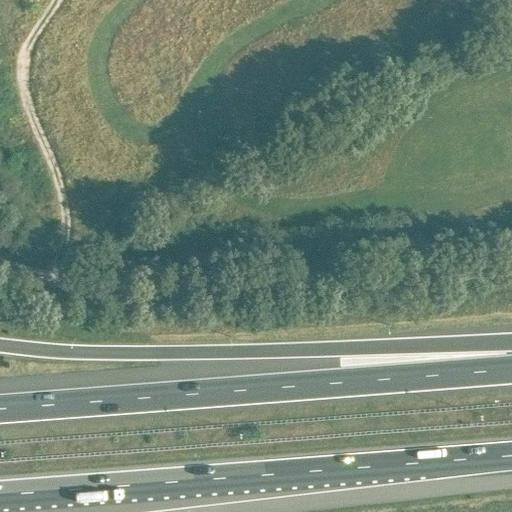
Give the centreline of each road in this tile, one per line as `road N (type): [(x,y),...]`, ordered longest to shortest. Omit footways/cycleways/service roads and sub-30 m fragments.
road 1 (unclassified): [(511,267),(115,297),(0,265)]
road 2 (motorway): [(0,494),(511,457)]
road 3 (motorway): [(511,369),(0,405)]
